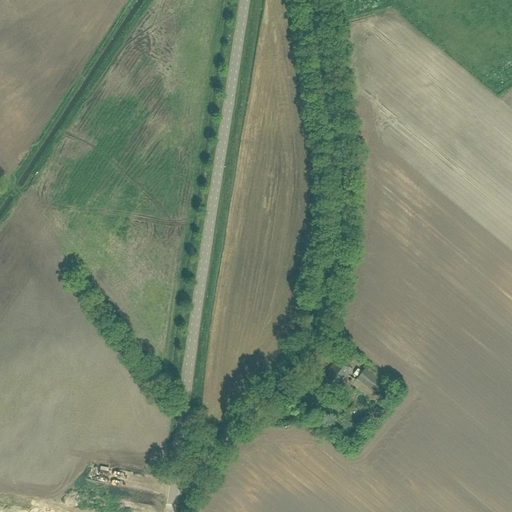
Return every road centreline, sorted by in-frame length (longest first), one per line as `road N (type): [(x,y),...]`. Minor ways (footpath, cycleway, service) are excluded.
road 1 (unclassified): [(175,478),(195,477),(220,441),(304,360),(324,321),(346,194),(317,0)]
road 2 (tertiary): [(175,478),(245,0)]
